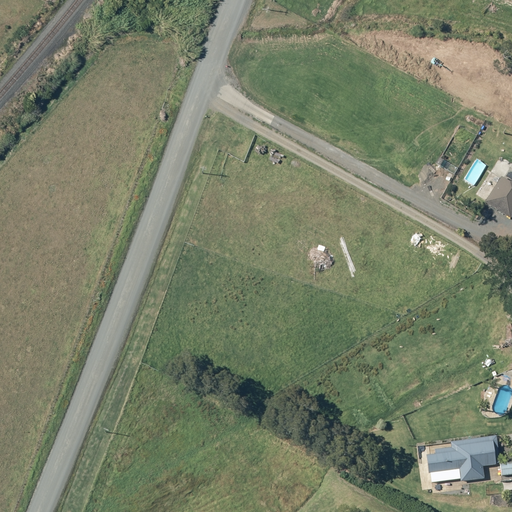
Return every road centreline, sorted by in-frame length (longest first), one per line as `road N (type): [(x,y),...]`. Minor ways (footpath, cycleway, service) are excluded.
road 1 (unclassified): [(27,511),(227,0)]
road 2 (unknown): [(193,86),(511,260)]
